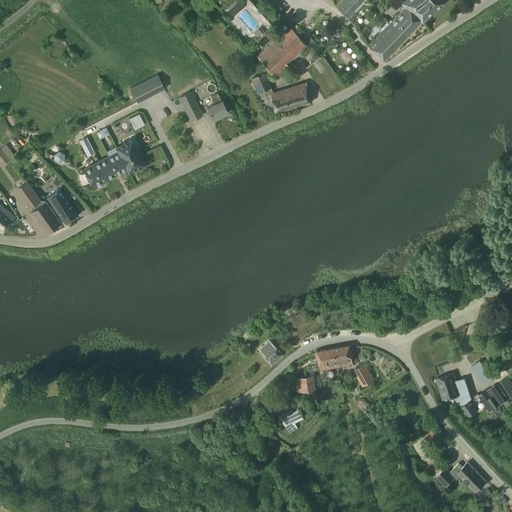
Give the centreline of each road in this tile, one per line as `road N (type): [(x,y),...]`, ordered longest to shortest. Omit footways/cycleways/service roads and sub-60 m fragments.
road 1 (tertiary): [(0,241),(57,235),(359,85),(494,0)]
road 2 (unclassified): [(0,436),(45,421),(178,423),(238,402),(316,344),(368,340),(395,350)]
road 3 (unclassified): [(509,498),(395,350)]
road 4 (unclassified): [(395,350),(511,284)]
